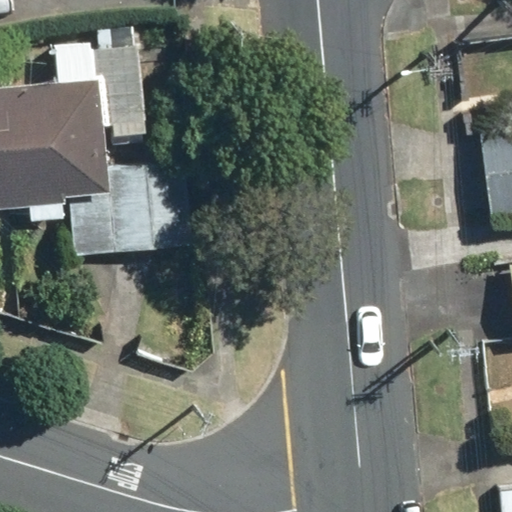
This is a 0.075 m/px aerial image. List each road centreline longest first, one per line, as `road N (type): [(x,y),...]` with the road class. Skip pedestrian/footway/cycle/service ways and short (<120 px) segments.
road 1 (secondary): [(363,504),(319,0)]
road 2 (residential): [(179,511),(0,460)]
